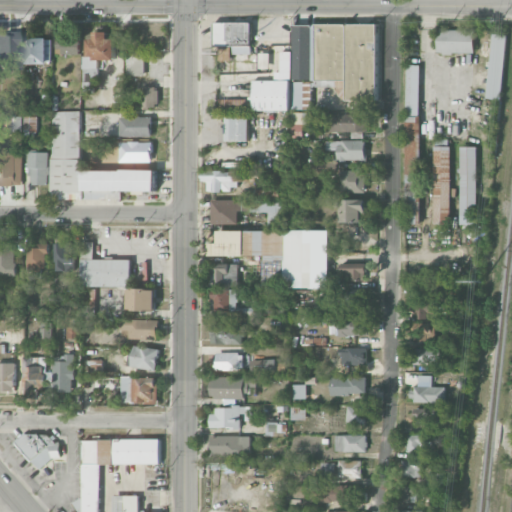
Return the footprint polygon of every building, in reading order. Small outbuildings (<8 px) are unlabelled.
[(233,54),(251,54),(251,23),(213,22),(213,46),(233,46),(233,54)] [(376,24),(290,24),(291,51),(280,51),(280,72),(274,72),(274,80),(252,81),(252,110),(303,110),(303,80),(345,80),(345,100),(377,99),(376,24)] [(475,30),(438,30),(437,53),(475,53),(475,30)] [(0,64),(18,64),(18,33),(0,32),(0,64)] [(117,60),(118,39),(110,39),(110,32),(95,32),(95,39),(89,39),(88,56),(84,56),(83,93),(96,93),(97,68),(103,68),(103,60),(117,60)] [(488,98),(503,99),(507,34),(492,34),(488,98)] [(56,54),(81,55),(81,37),(56,36),(56,54)] [(28,64),(52,64),(52,38),(27,38),(28,64)] [(405,224),(419,224),(421,65),(407,65),(405,224)] [(142,86),(141,108),(158,109),(159,87),(142,86)] [(156,170),(81,170),(81,111),(53,111),(53,199),(118,199),(118,192),(156,192),(156,170)] [(311,124),(311,113),(291,112),(291,136),(304,136),(304,124),(311,124)] [(367,113),(323,112),(323,131),(351,132),(351,138),(366,138),(367,113)] [(22,115),(0,116),(0,133),(23,133),(22,115)] [(24,117),(25,136),(37,136),(37,116),(24,117)] [(120,136),(152,137),(152,117),(120,116),(120,136)] [(249,141),(248,116),(226,117),(226,141),(249,141)] [(366,161),(366,141),(326,140),(326,150),(337,150),(337,161),(366,161)] [(451,225),(452,188),(450,188),(451,140),(435,140),(434,225),(451,225)] [(152,162),(153,143),(117,142),(117,162),(152,162)] [(460,225),(477,225),(477,146),(461,146),(460,225)] [(49,152),(29,152),(30,185),(49,184),(49,152)] [(23,153),(0,153),(0,185),(16,186),(16,176),(24,175),(23,153)] [(202,171),(201,181),(208,181),(207,190),(246,191),(246,188),(254,188),(254,181),(283,182),(283,170),(267,170),(268,164),(237,163),(237,171),(202,171)] [(341,171),(341,192),(366,192),(366,170),(341,171)] [(239,224),(239,211),(243,211),(243,199),(213,200),(213,224),(239,224)] [(361,223),(361,214),(366,214),(366,200),(340,199),(340,222),(361,223)] [(250,211),(270,211),(269,223),(281,224),(282,202),(250,201),(250,211)] [(218,231),(218,243),(210,243),(210,256),(266,256),(266,263),(286,262),(286,288),(312,288),(312,247),(319,247),(318,230),(218,231)] [(131,287),(132,260),(95,259),(95,242),(82,241),(81,286),(131,287)] [(0,275),(15,276),(16,243),(0,242),(0,275)] [(56,243),(56,270),(74,271),(75,243),(56,243)] [(27,269),(47,269),(47,244),(28,244),(27,269)] [(365,263),(340,263),(340,282),(365,281),(365,263)] [(239,285),(238,264),(230,264),(230,268),(210,269),(211,286),(239,285)] [(367,306),(367,288),(340,289),(340,306),(367,306)] [(156,310),(156,289),(129,289),(129,310),(156,310)] [(212,312),(238,311),(237,291),(212,291),(212,312)] [(413,306),(413,318),(444,317),(443,305),(432,305),(432,306),(413,306)] [(367,316),(339,316),(339,335),(367,336),(367,316)] [(159,320),(122,319),(122,339),(158,339),(159,320)] [(414,341),(436,340),(435,323),(413,323),(414,341)] [(243,344),(243,324),(211,324),(211,345),(243,344)] [(77,327),(67,326),(66,338),(77,338),(77,327)] [(157,370),(160,348),(134,345),(133,355),(128,354),(127,366),(157,370)] [(367,365),(367,348),(343,348),(343,366),(367,365)] [(413,364),(441,364),(441,348),(413,348),(413,364)] [(215,353),(215,370),(248,371),(249,353),(215,353)] [(74,391),(73,360),(65,361),(65,356),(53,356),(54,392),(74,391)] [(23,389),(43,390),(44,357),(24,357),(23,389)] [(251,372),(275,371),(275,359),(251,360),(251,372)] [(0,391),(15,391),(15,363),(0,362),(0,391)] [(446,387),(433,387),(433,376),(418,375),(418,389),(412,388),(411,402),(445,403),(446,387)] [(121,400),(136,400),(136,377),(121,377),(121,400)] [(158,378),(137,377),(136,403),(158,404),(158,378)] [(257,377),(210,377),(210,399),(247,399),(247,387),(257,387),(257,377)] [(366,377),(330,377),(330,395),(366,394),(366,377)] [(306,385),(293,385),(294,399),(306,399),(306,385)] [(252,407),(212,406),(212,428),(242,429),(242,421),(252,421),(252,407)] [(367,407),(344,406),(343,423),(366,424),(367,407)] [(306,407),(291,407),(291,420),(306,420),(306,407)] [(437,424),(436,408),(414,409),(414,425),(437,424)] [(283,423),(266,423),(265,436),(283,436),(283,423)] [(61,443),(55,444),(55,435),(20,437),(21,464),(62,462),(61,443)] [(251,436),(210,435),(210,456),(250,456),(251,436)] [(367,452),(367,435),(335,435),(335,452),(367,452)] [(407,452),(422,452),(423,435),(407,435),(407,452)] [(83,440),(83,511),(99,511),(100,464),(161,464),(161,439),(83,440)] [(362,460),(339,460),(338,477),(361,478),(362,460)] [(402,478),(423,477),(422,460),(402,461),(402,478)] [(333,477),(334,463),(321,463),(321,476),(333,477)] [(427,484),(442,484),(442,473),(427,473),(427,484)] [(357,485),(319,484),(319,502),(356,502),(357,485)] [(393,486),(393,503),(417,502),(416,486),(393,486)] [(139,511),(140,496),(114,495),(113,511),(139,511)]
